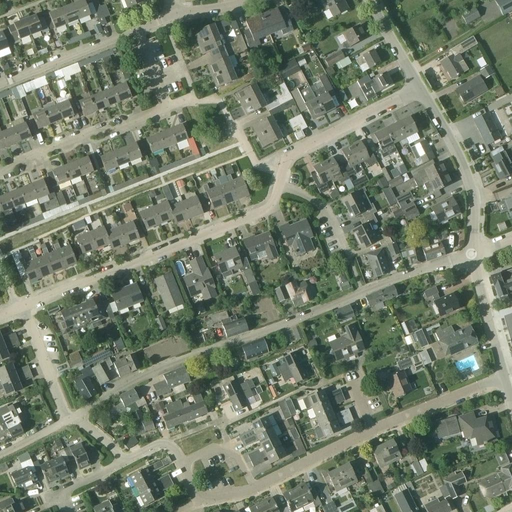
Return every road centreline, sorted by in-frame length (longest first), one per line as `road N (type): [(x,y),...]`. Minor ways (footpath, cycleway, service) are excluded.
road 1 (residential): [(470,254),(158,370),(75,416)]
road 2 (residential): [(278,186),(268,209),(21,306)]
road 3 (residential): [(470,254),(471,190),(419,88)]
road 4 (residential): [(0,170),(167,107)]
road 5 (residential): [(419,88),(287,154),(283,171)]
road 6 (residential): [(167,107),(219,100),(257,164),(283,171)]
road 7 (residential): [(137,30),(0,84)]
road 8 (residential): [(369,431),(504,377)]
road 9 (residential): [(253,489),(369,431)]
road 10 (residential): [(504,377),(470,254)]
road 11 (residential): [(67,420),(21,306)]
